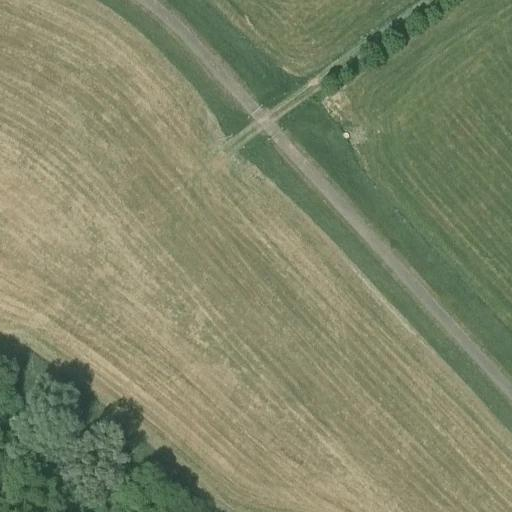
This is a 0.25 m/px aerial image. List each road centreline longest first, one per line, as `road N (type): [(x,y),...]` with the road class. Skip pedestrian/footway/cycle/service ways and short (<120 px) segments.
road 1 (track): [(267,122),(511,390)]
road 2 (track): [(436,0),(267,122)]
